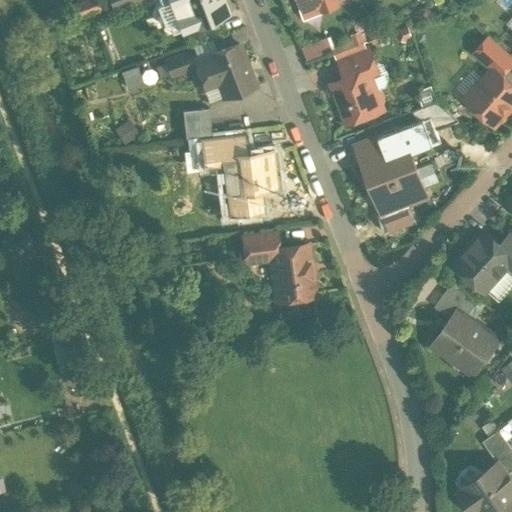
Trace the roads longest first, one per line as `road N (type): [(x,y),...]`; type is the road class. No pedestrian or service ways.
road 1 (residential): [(252,0),(373,306)]
road 2 (residential): [(373,306),(412,434),(417,511)]
road 3 (residential): [(373,306),(511,151)]
